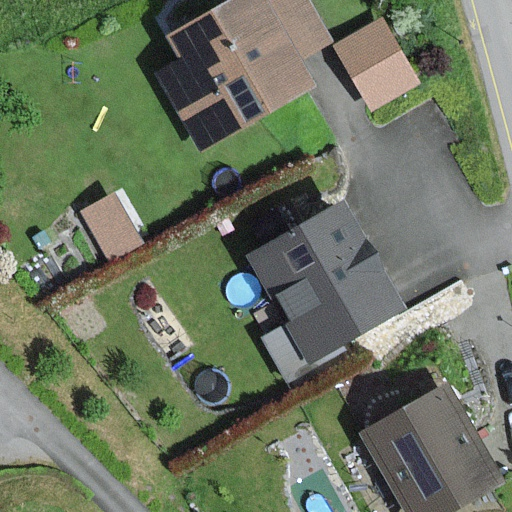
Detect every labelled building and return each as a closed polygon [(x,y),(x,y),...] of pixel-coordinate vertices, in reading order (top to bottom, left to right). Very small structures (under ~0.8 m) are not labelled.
[(326,44),(302,0),(234,0),(174,31),(189,59),(162,73),(202,149),(321,88),(304,56),(326,44)] [(382,4),(330,34),(370,101),(422,71),(382,4)] [(119,183),(81,200),(104,251),(142,234),(119,183)] [(406,315),(348,207),(254,257),(312,365),(406,315)] [(445,384),(363,433),(410,511),(453,511),(504,482),(445,384)]
